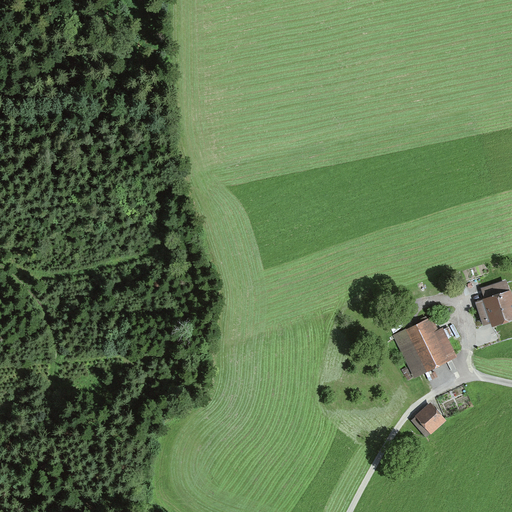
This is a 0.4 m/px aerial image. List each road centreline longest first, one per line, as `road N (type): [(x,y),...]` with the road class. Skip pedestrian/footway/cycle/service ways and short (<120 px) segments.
road 1 (track): [(0,261),(44,321),(57,451),(83,511)]
road 2 (track): [(351,511),(417,406),(476,376),(511,384)]
road 3 (track): [(0,94),(155,115)]
